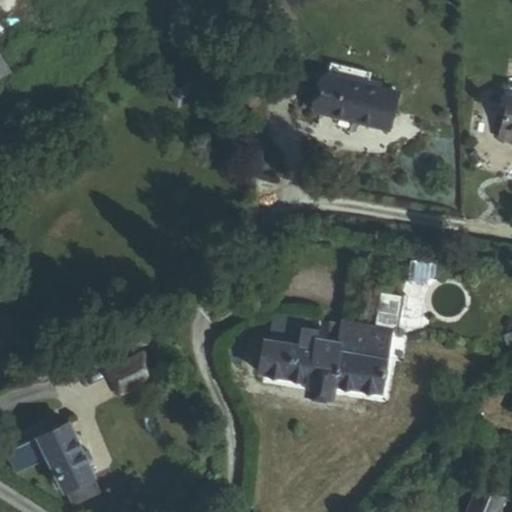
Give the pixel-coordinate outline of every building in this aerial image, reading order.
[(0,75),(8,71),(0,56),(0,75)] [(177,107),(205,91),(191,65),(163,81),(177,107)] [(316,113),(387,130),(396,92),(325,75),(316,113)] [(511,97),(506,96),(496,139),(511,142),(511,97)] [(441,267),(411,266),(410,286),(430,287),(434,282),(440,280),(441,267)] [(333,386),(379,393),(390,330),(340,322),(337,340),(316,337),(317,330),(300,327),(299,332),(268,327),(265,340),(262,340),(257,372),(307,380),(305,390),(332,394),(333,386)] [(118,393),(153,376),(142,353),(107,371),(118,393)] [(85,464),(90,462),(85,449),(78,451),(66,424),(3,452),(13,474),(46,459),(61,492),(64,490),(69,499),(80,504),(105,494),(107,483),(102,473),(91,477),(85,464)] [(495,511),(501,501),(507,485),(494,480),(487,494),(477,489),(466,511),(495,511)] [(495,511),(509,511),(511,507),(511,505),(501,501),(495,511)]
